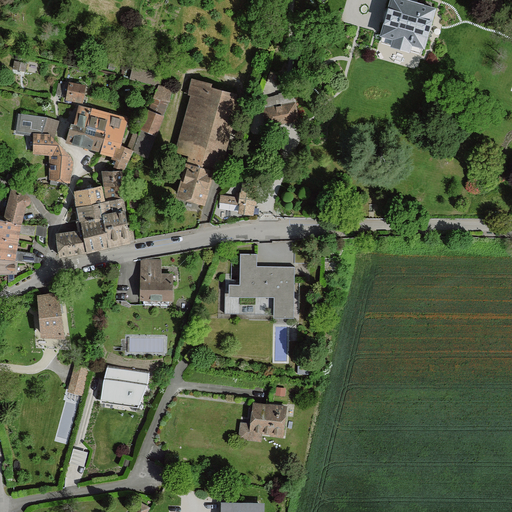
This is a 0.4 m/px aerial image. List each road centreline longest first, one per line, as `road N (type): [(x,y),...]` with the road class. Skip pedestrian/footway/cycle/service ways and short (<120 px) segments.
road 1 (residential): [(50,271),(261,230),(511,227)]
road 2 (residential): [(0,504),(143,476)]
